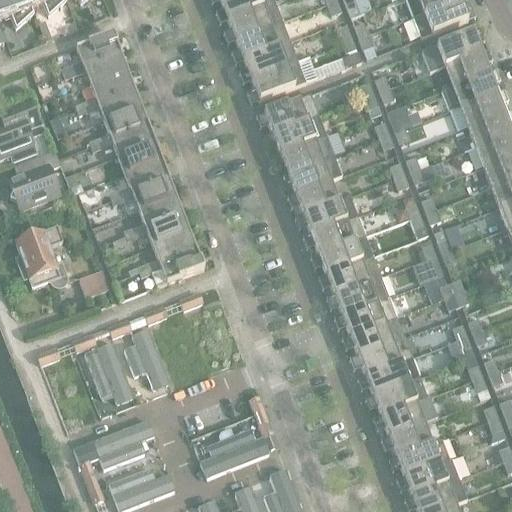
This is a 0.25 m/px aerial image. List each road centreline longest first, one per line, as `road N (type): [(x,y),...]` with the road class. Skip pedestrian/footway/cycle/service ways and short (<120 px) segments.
road 1 (residential): [(135,17),(270,364)]
road 2 (residential): [(326,343),(193,0)]
road 3 (residential): [(391,511),(326,343)]
road 4 (residential): [(0,73),(135,17)]
road 5 (residential): [(304,452),(190,496)]
road 6 (residential): [(270,364),(156,407)]
